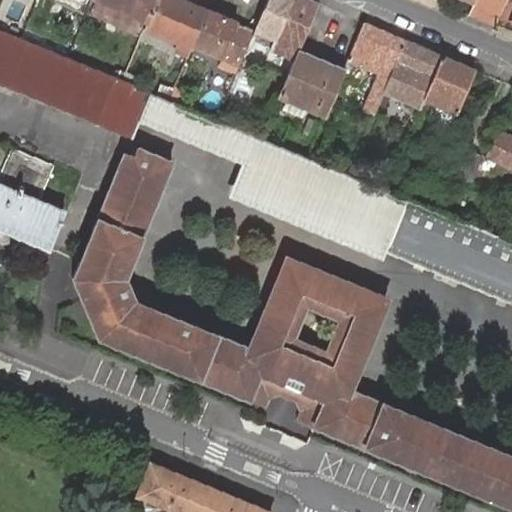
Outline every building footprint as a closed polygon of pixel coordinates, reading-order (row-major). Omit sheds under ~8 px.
[(93,0),(147,22),(156,0),(93,0)] [(186,0),(156,0),(147,22),(144,28),(191,47),(192,45),(207,9),(186,0)] [(265,60),(270,47),(293,57),(297,48),(318,1),(314,0),(266,0),(254,28),(244,51),(265,60)] [(504,0),(471,0),(471,1),(467,11),(494,23),(498,14),(504,0)] [(511,0),(504,0),(498,14),(511,19),(511,0)] [(236,22),(207,9),(192,45),(222,57),(226,47),(243,55),(244,51),(254,28),(236,22)] [(0,28),(3,30),(8,18),(0,14),(0,28)] [(378,73),(375,81),(385,85),(405,40),(363,21),(347,59),(378,73)] [(0,79),(97,119),(98,116),(133,131),(139,118),(149,92),(135,86),(121,80),(0,30),(0,79)] [(442,55),(405,40),(385,85),(382,93),(376,107),(382,109),(389,95),(411,104),(419,108),(422,99),(442,55)] [(222,57),(239,64),(243,55),(226,47),(222,57)] [(293,57),(279,94),(310,108),(324,113),(343,68),(297,48),(293,57)] [(474,69),(442,55),(422,99),(456,113),(474,69)] [(125,72),(121,80),(135,86),(138,77),(125,72)] [(365,116),(371,118),(376,107),(382,93),(385,85),(375,81),(363,110),(367,111),(365,116)] [(160,84),(156,95),(168,100),(173,89),(160,84)] [(149,92),(139,118),(246,161),(257,136),(253,135),(216,119),(168,100),(156,95),(149,92)] [(456,113),(422,99),(419,108),(418,109),(451,123),(456,113)] [(398,134),(406,138),(418,109),(419,108),(411,104),(398,134)] [(376,107),(371,118),(377,121),(379,116),(380,116),(382,109),(376,107)] [(300,136),(312,141),(320,123),(308,118),(300,136)] [(511,137),(496,130),(477,173),(486,177),(494,159),(511,167),(511,137)] [(260,138),(257,136),(246,161),(235,189),(383,250),(405,197),(402,196),(383,188),(354,176),(345,173),(306,156),(279,145),(260,138)] [(457,175),(472,181),(482,156),(468,150),(449,143),(441,164),(458,172),(457,175)] [(48,248),(64,209),(39,199),(48,176),(53,164),(11,148),(6,160),(0,175),(0,227),(25,238),(44,246),(48,248)] [(511,456),(351,391),(345,388),(376,311),(368,307),(371,299),(298,268),(294,276),(286,273),(254,351),(248,348),(133,301),(124,279),(172,163),(137,149),(133,156),(125,153),(73,278),(98,338),(266,406),(270,397),(281,393),(297,399),(302,410),(298,420),(511,508),(511,456)] [(468,190),(472,181),(457,175),(454,184),(468,190)] [(459,220),(405,197),(383,250),(511,303),(511,241),(504,238),(459,220)] [(180,475),(149,463),(138,489),(136,494),(167,507),(180,475)] [(199,511),(210,488),(180,475),(167,507),(164,511),(199,511)] [(235,511),(240,501),(210,488),(199,511),(235,511)] [(268,511),(240,501),(235,511),(268,511)]
